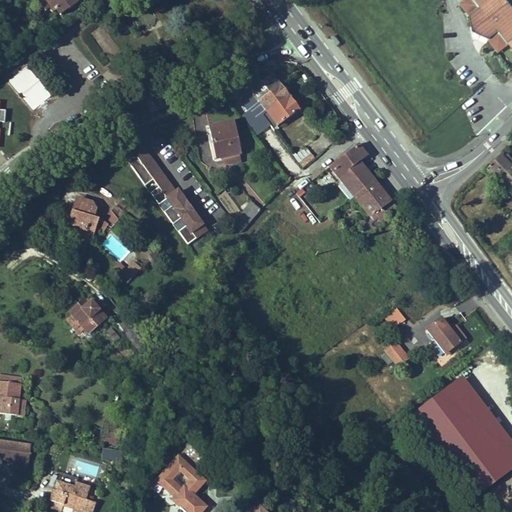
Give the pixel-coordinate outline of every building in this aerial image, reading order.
[(77,3),(74,0),(41,0),(39,2),(45,12),(48,9),(51,12),(56,9),(60,15),(77,3)] [(511,7),(506,0),(466,0),(461,5),(470,16),(474,33),(489,40),(498,52),(508,44),(511,49),(511,7)] [(30,24),(23,13),(10,22),(17,33),(30,24)] [(99,22),(89,30),(111,59),(122,52),(99,22)] [(34,111),(52,94),(26,64),(7,81),(34,111)] [(248,112),(241,117),(256,136),(270,125),(263,115),(288,96),(267,68),(242,80),(243,81),(235,87),(237,90),(239,98),(248,112)] [(263,115),(270,125),(273,129),(277,126),(298,110),(288,96),(263,115)] [(239,154),(232,122),(209,128),(213,144),(210,144),(214,160),(219,159),(239,154)] [(373,181),(358,163),(366,157),(357,144),(330,166),(354,197),(373,181)] [(184,206),(183,205),(175,193),(158,176),(140,145),(121,153),(145,186),(152,180),(158,188),(150,193),(187,245),(206,231),(193,213),(193,211),(192,210),(190,209),(189,208),(188,209),(186,210),(183,208),(184,206)] [(294,157),(303,166),(313,156),(304,147),(294,157)] [(511,160),(505,153),(488,170),(511,194),(511,160)] [(228,165),(241,162),(239,154),(219,159),(228,165)] [(396,210),(373,181),(354,197),(373,221),(377,218),(380,221),(386,216),(386,217),(396,210)] [(299,197),(305,193),(302,189),(296,194),(299,197)] [(70,218),(68,227),(75,229),(74,234),(83,236),(85,228),(94,230),(97,219),(93,217),(95,209),(92,203),(76,199),(72,213),(70,218)] [(240,222),(254,206),(250,202),(237,219),(240,222)] [(237,219),(232,222),(240,233),(245,228),(260,211),(254,206),(240,222),(237,219)] [(104,223),(101,227),(103,229),(105,227),(106,228),(108,226),(111,228),(120,218),(111,211),(103,222),(104,223)] [(102,243),(120,261),(132,249),(114,232),(102,243)] [(127,284),(140,266),(132,260),(118,278),(127,284)] [(70,313),(72,316),(84,329),(88,334),(105,319),(90,302),(85,307),(81,303),(70,313)] [(404,320),(396,309),(385,318),(393,329),(404,320)] [(84,329),(72,316),(67,321),(78,334),(84,329)] [(464,339),(460,333),(455,337),(440,319),(426,330),(446,355),(453,350),(452,348),(464,339)] [(119,338),(110,328),(105,333),(114,343),(119,338)] [(408,358),(395,343),(385,351),(398,366),(408,358)] [(18,400),(21,379),(0,376),(0,413),(23,417),(25,401),(18,400)] [(511,469),(511,446),(461,379),(416,413),(478,495),(511,469)] [(27,470),(30,446),(0,442),(0,458),(14,461),(13,468),(27,470)] [(119,461),(120,453),(103,451),(102,459),(119,461)] [(205,482),(186,464),(187,463),(179,455),(155,481),(174,498),(171,500),(184,511),(202,511),(207,507),(193,495),(205,482)] [(207,480),(187,463),(186,464),(205,482),(207,480)] [(57,483),(55,490),(62,493),(63,488),(74,491),(76,484),(73,483),(72,487),(57,483)] [(43,506),(42,511),(45,511),(61,511),(63,505),(73,508),(82,511),(84,511),(92,511),(95,503),(91,502),(93,497),(87,495),(90,488),(76,484),(74,491),(63,488),(62,493),(55,490),(54,490),(48,508),(43,506)]
